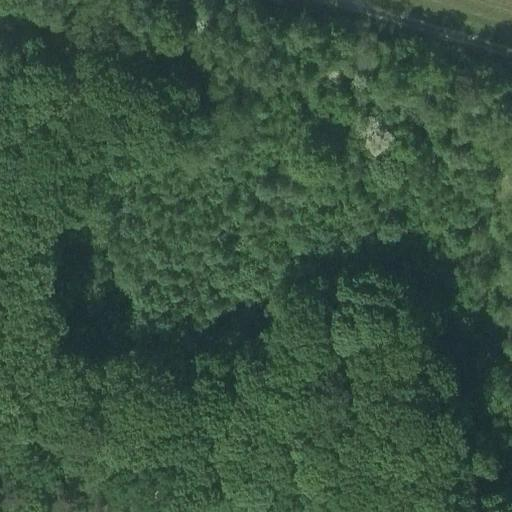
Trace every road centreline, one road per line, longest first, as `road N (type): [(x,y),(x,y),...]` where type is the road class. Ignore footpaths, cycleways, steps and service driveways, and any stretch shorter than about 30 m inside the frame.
road 1 (unclassified): [(0,389),(431,511)]
road 2 (track): [(333,0),(511,51)]
